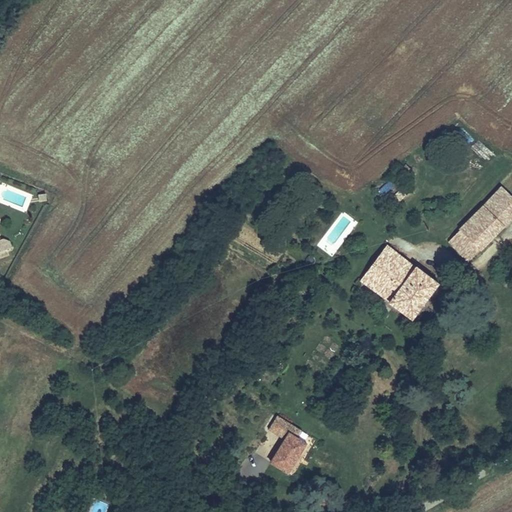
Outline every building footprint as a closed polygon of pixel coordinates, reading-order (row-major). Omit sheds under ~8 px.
[(401,165),(385,185),(406,201),(416,189),(410,183),(415,176),(401,165)] [(511,198),(500,188),(482,206),(503,227),(511,218),(511,198)] [(503,227),(482,206),(447,241),(468,262),(503,227)] [(385,246),(358,283),(411,322),(438,285),(385,246)] [(0,260),(8,258),(6,251),(0,248),(0,260)] [(308,434),(293,422),(283,434),(298,446),(280,467),(296,480),(319,453),(310,446),(303,440),(308,434)] [(315,440),(308,434),(303,440),(310,446),(315,440)] [(93,499),(88,511),(106,511),(109,505),(93,499)]
